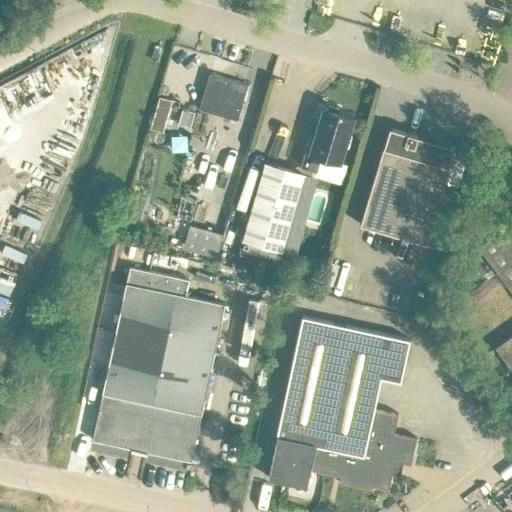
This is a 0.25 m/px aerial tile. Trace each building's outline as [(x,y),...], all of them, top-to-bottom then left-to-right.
[(203,109),(199,120),(233,131),(237,119),(247,83),(209,72),(198,107),(203,109)] [(159,96),(156,108),(168,112),(172,100),(159,96)] [(354,115),(337,110),(338,106),(328,103),(327,107),(323,106),(311,148),(306,146),(300,165),(316,169),(320,155),(339,161),(344,146),(348,147),(352,135),(348,134),(354,115)] [(360,223),(425,243),(454,145),(417,134),(407,131),(389,126),(360,223)] [(242,238),(281,249),(303,172),(264,161),(242,238)] [(491,195),(501,206),(511,195),(511,188),(506,181),(491,195)] [(481,220),(491,232),(509,217),(499,206),(481,220)] [(511,219),(477,245),(511,292),(511,332),(494,346),(511,369),(511,219)] [(297,278),(313,282),(320,259),(304,255),(297,278)] [(131,449),(146,452),(147,450),(191,460),(225,302),(186,294),(189,278),(129,265),(126,281),(126,280),(92,438),(132,447),(131,449)] [(471,291),(478,299),(498,282),(484,265),(472,274),(480,283),(471,291)] [(409,338),(302,315),(276,435),(278,435),(276,443),(275,442),(267,476),(306,484),(310,468),(340,475),(339,481),(372,488),(372,485),(388,488),(392,470),(390,470),(392,459),(410,463),(416,436),(391,430),(392,424),(395,425),(398,412),(374,407),(380,375),(400,380),(409,338)]
